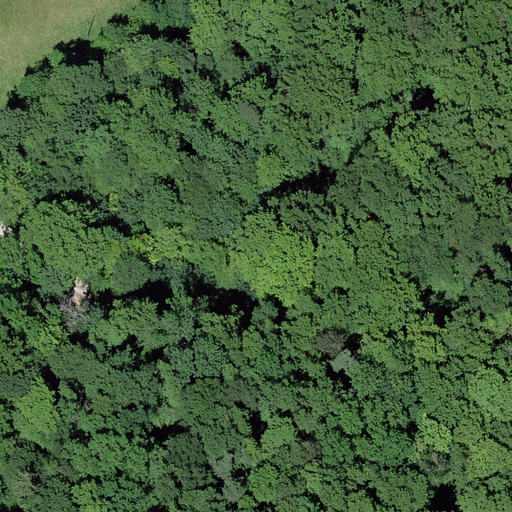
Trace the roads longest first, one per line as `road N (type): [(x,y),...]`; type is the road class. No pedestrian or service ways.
road 1 (track): [(389,511),(415,453),(414,397),(368,339),(219,318),(91,281)]
road 2 (track): [(0,220),(91,281),(147,377),(172,489),(166,511)]
